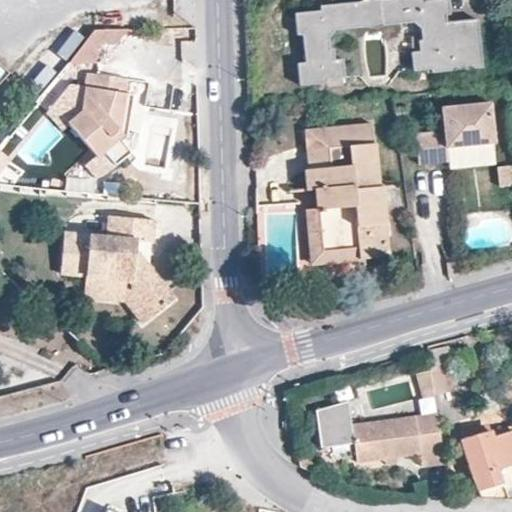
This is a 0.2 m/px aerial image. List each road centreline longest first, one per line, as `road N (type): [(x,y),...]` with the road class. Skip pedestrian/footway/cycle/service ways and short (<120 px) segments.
road 1 (residential): [(219,0),(232,372)]
road 2 (tertiary): [(511,290),(232,372)]
road 3 (tertiary): [(0,441),(232,372)]
road 4 (residential): [(390,511),(323,504),(277,481),(248,443),(232,372)]
